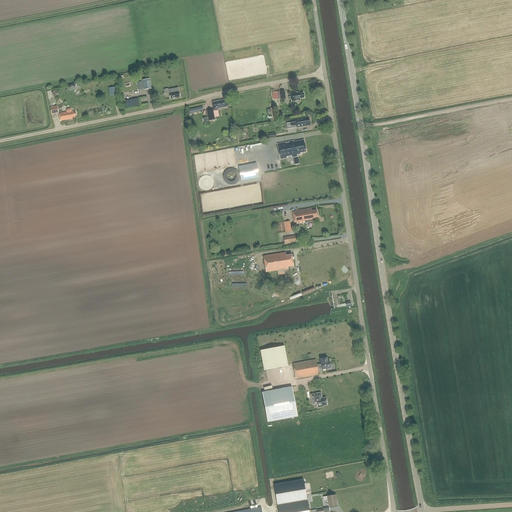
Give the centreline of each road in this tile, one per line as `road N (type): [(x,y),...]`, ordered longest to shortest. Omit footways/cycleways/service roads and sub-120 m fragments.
road 1 (tertiary): [(421,511),(339,0)]
road 2 (unclassified): [(394,511),(313,0)]
road 3 (track): [(118,0),(0,23)]
